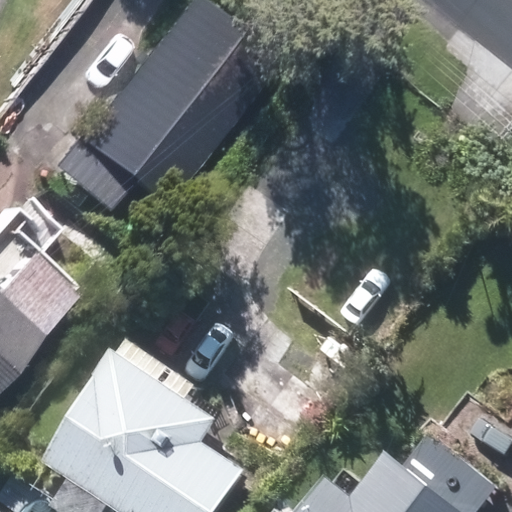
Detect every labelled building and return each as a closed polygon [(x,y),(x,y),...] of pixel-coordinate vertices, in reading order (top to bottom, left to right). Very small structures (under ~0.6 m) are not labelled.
[(183,0),(53,167),(108,211),(132,180),(165,206),(277,62),(197,0),(183,0)] [(0,355),(58,288),(13,249),(0,265),(0,355)] [(234,381),(298,433),(345,373),(282,323),(234,381)] [(220,411),(123,344),(48,451),(133,511),(215,511),(247,467),(203,436),(220,411)] [(315,511),(488,511),(510,484),(440,429),(419,457),(408,448),(372,493),(347,474),(315,511)]
